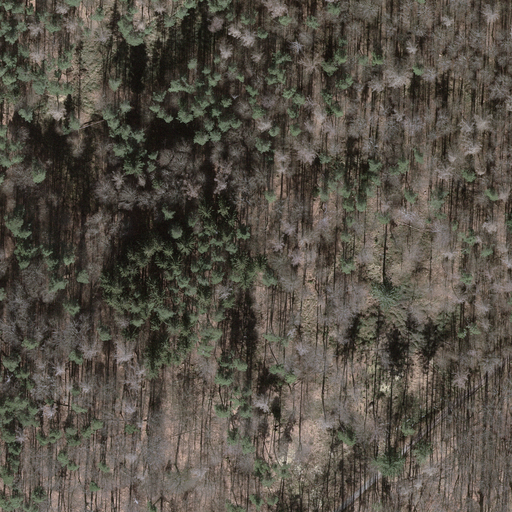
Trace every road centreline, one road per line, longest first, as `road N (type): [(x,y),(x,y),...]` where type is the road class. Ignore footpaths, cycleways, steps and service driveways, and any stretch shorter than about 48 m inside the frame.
road 1 (track): [(189,0),(80,79),(18,157),(0,166)]
road 2 (track): [(340,511),(511,359)]
